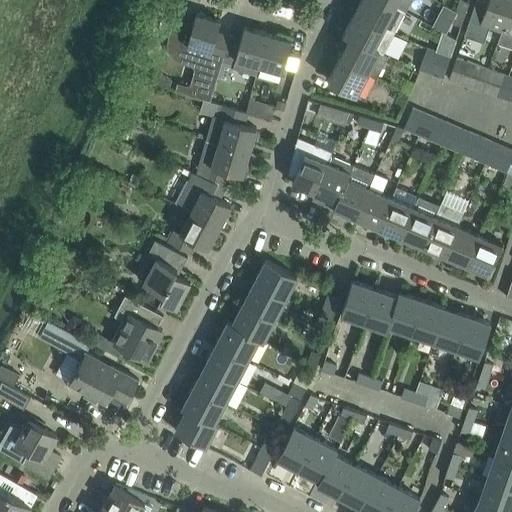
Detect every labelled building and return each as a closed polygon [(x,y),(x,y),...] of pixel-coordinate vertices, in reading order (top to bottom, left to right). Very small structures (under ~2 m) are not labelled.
[(394,31),(405,10),(386,0),(360,0),(355,11),(394,31)] [(410,0),(386,0),(405,10),(410,0)] [(465,13),(469,1),(467,0),(459,0),(457,10),(465,13)] [(501,30),(511,0),(487,0),(480,22),(501,30)] [(511,46),(511,0),(501,30),(497,42),(511,46)] [(461,25),(465,13),(457,10),(453,22),(461,25)] [(383,52),(394,31),(355,11),(343,33),(350,37),(350,35),(373,47),(373,46),(383,52)] [(222,60),(229,34),(217,30),(220,19),(196,12),(192,26),(176,21),(171,40),(171,48),(175,55),(182,59),(200,65),(194,84),(213,89),(222,60)] [(259,64),(268,33),(244,26),(241,37),(229,34),(222,60),(234,63),(233,66),(256,72),(259,64)] [(292,40),(268,33),(259,64),(283,71),(292,40)] [(388,54),(383,52),(373,46),(373,47),(350,35),(350,37),(339,56),(368,72),(369,71),(377,76),(388,54)] [(432,72),(439,51),(427,47),(420,68),(432,72)] [(443,76),(451,55),(439,51),(432,72),(443,76)] [(357,94),(368,72),(339,56),(328,79),(357,94)] [(461,82),(468,61),(457,57),(449,78),(461,82)] [(473,86),(480,65),(468,61),(461,82),(473,86)] [(484,90),(492,69),(480,65),(473,86),(484,90)] [(496,94),(503,73),(492,69),(484,90),(496,94)] [(508,98),(511,86),(511,75),(503,73),(496,94),(508,98)] [(409,93),(414,81),(406,78),(401,89),(409,93)] [(405,104),(409,93),(401,89),(397,101),(405,104)] [(249,98),(246,110),(248,111),(271,118),(275,105),(249,98)] [(245,123),(248,111),(246,110),(217,102),(207,138),(250,150),(257,127),(245,123)] [(339,121),(342,109),(321,102),(317,114),(339,121)] [(415,131),(425,111),(413,106),(404,127),(415,131)] [(427,137),(436,116),(425,111),(415,131),(427,137)] [(369,126),(372,117),(359,114),(357,122),(369,126)] [(438,141),(447,120),(436,116),(427,137),(438,141)] [(381,129),(384,121),(372,117),(369,126),(381,129)] [(450,146),(459,125),(447,120),(438,141),(450,146)] [(399,141),(404,127),(397,125),(391,138),(399,141)] [(461,151),(470,130),(459,125),(450,146),(461,151)] [(472,156),(482,135),(470,130),(461,151),(472,156)] [(315,191),(331,154),(332,150),(298,135),(288,171),(296,174),(292,181),(315,191)] [(484,161),(493,140),(482,135),(472,156),(484,161)] [(243,174),(250,150),(207,138),(197,173),(227,185),(227,184),(231,171),(243,174)] [(495,166),(504,145),(493,140),(484,161),(495,166)] [(507,171),(511,158),(511,148),(504,145),(495,166),(507,171)] [(347,177),(348,177),(354,163),(331,154),(315,191),(312,198),(333,207),(336,200),(337,201),(347,177)] [(511,158),(507,171),(508,171),(503,182),(511,185),(511,158)] [(356,217),(374,175),(363,170),(358,182),(348,177),(347,177),(337,201),(336,200),(333,207),(356,217)] [(220,198),(227,185),(197,173),(193,171),(176,202),(191,210),(220,225),(231,203),(220,198)] [(379,226),(391,196),(380,191),(385,180),(374,175),(356,217),(379,226)] [(396,185),(391,196),(379,226),(401,235),(414,205),(419,194),(396,185)] [(423,245),(436,215),(440,204),(419,194),(414,205),(401,235),(423,245)] [(445,254),(458,224),(463,211),(441,201),(440,204),(436,215),(423,245),(445,254)] [(208,247),(220,225),(191,210),(179,232),(174,229),(168,241),(191,253),(197,241),(208,247)] [(467,264),(480,233),(458,224),(445,254),(467,264)] [(503,243),(480,233),(467,264),(490,273),(503,243)] [(154,261),(143,281),(164,292),(161,299),(177,307),(191,281),(178,274),(188,256),(155,239),(145,257),(154,261)] [(267,259),(255,280),(286,296),(297,275),(267,259)] [(275,318),(286,296),(255,280),(244,301),(275,318)] [(364,320),(376,288),(352,280),(341,312),(364,320)] [(398,295),(397,295),(376,288),(364,320),(388,328),(390,324),(389,324),(398,295)] [(411,331),(423,299),(399,291),(397,295),(398,295),(389,324),(390,324),(411,331)] [(332,319),(340,296),(328,292),(321,315),(332,319)] [(125,294),(115,315),(127,321),(116,342),(98,333),(93,343),(118,356),(123,346),(148,359),(163,329),(158,326),(164,314),(125,294)] [(434,339),(445,307),(423,299),(411,331),(434,339)] [(263,340),(275,318),(244,301),(233,322),(233,323),(259,337),(259,338),(263,340)] [(457,347),(468,314),(445,307),(434,339),(457,347)] [(480,355),(491,322),(468,314),(457,347),(480,355)] [(329,328),(332,319),(321,315),(318,324),(329,328)] [(233,323),(233,322),(229,320),(217,342),(248,358),(259,338),(259,337),(233,323)] [(40,336),(68,351),(74,340),(46,325),(40,336)] [(237,379),(248,358),(217,342),(206,363),(237,379)] [(317,364),(321,353),(312,350),(308,361),(317,364)] [(85,351),(69,381),(87,390),(85,393),(97,400),(99,396),(107,401),(109,397),(125,405),(139,379),(85,351)] [(337,364),(325,360),(321,368),(334,373),(337,364)] [(493,363),(485,360),(481,372),(489,375),(493,363)] [(313,376),(317,364),(308,361),(304,373),(313,376)] [(225,401),(237,379),(206,363),(194,384),(225,401)] [(368,384),(371,375),(359,371),(356,380),(368,384)] [(485,387),(489,375),(481,372),(476,384),(485,387)] [(383,380),(371,375),(368,384),(380,388),(383,380)] [(0,393),(24,407),(30,396),(2,380),(0,384),(0,393)] [(225,401),(194,384),(183,407),(187,409),(187,408),(214,422),(214,421),(225,401)] [(413,400),(416,391),(404,387),(401,396),(413,400)] [(428,395),(416,391),(413,400),(425,404),(428,395)] [(312,408),(318,397),(311,393),(305,404),(312,408)] [(295,410),(301,399),(293,395),(287,405),(295,410)] [(459,415),(462,407),(450,403),(447,411),(459,415)] [(289,421),(295,410),(287,405),(281,417),(289,421)] [(352,418),(355,409),(344,405),(341,414),(352,418)] [(477,408),(469,405),(465,417),(473,420),(477,408)] [(217,423),(214,421),(214,422),(187,408),(187,409),(176,430),(205,445),(217,423)] [(364,422),(367,414),(355,409),(352,418),(364,422)] [(469,432),(473,420),(465,417),(461,429),(469,432)] [(12,422),(0,442),(0,447),(22,460),(49,475),(60,454),(49,448),(57,434),(29,418),(23,428),(12,422)] [(398,433),(401,425),(389,421),(386,429),(398,433)] [(410,437),(413,429),(401,425),(398,433),(410,437)] [(299,468),(315,437),(293,426),(277,456),(299,468)] [(511,458),(511,433),(504,431),(496,453),(511,458)] [(441,439),(433,436),(429,448),(437,451),(441,439)] [(334,452),(335,452),(337,449),(315,437),(299,468),(319,478),(320,479),(334,452)] [(273,452),(277,444),(266,439),(262,446),(273,452)] [(262,473),(273,452),(262,446),(251,468),(262,473)] [(462,454),(453,451),(449,463),(458,466),(462,454)] [(356,463),(335,452),(334,452),(320,479),(319,478),(317,482),(340,494),(356,463)] [(511,484),(511,458),(496,453),(488,476),(511,484)] [(361,505),(377,474),(356,463),(340,494),(361,505)] [(453,478),(458,466),(449,463),(445,475),(453,478)] [(0,511),(27,511),(32,504),(38,493),(27,486),(1,472),(0,471),(0,511)] [(16,471),(13,477),(21,482),(25,476),(16,471)] [(374,511),(384,511),(398,485),(377,474),(361,505),(374,511)] [(511,511),(511,484),(488,476),(480,498),(480,499),(509,511),(511,511)] [(115,484),(104,503),(119,511),(148,511),(153,506),(145,501),(144,501),(148,494),(128,487),(126,490),(115,484)] [(412,511),(420,497),(398,485),(384,511),(412,511)] [(449,495),(441,492),(435,503),(443,507),(449,495)] [(509,511),(480,499),(472,511),(509,511)] [(98,511),(119,511),(104,503),(98,511)] [(440,511),(443,507),(435,503),(430,511),(440,511)]
